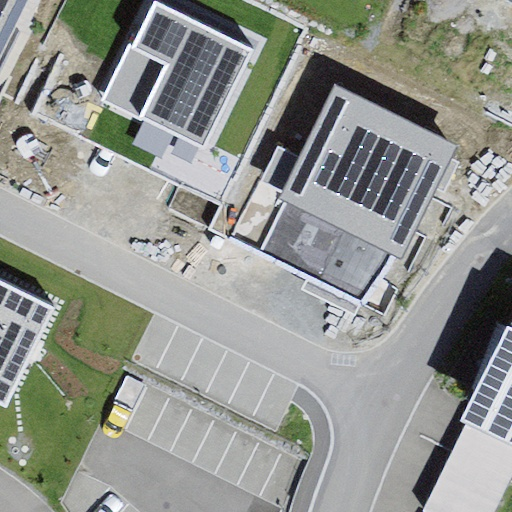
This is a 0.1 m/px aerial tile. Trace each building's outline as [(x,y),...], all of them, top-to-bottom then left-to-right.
[(0,0),(0,61),(29,0),(0,0)] [(253,49),(154,0),(153,0),(105,97),(204,147),(253,49)] [(455,147),(334,90),(301,160),(278,149),(262,182),(283,192),(278,201),(402,260),(455,147)] [(55,309),(0,282),(0,405),(7,409),(55,309)] [(511,333),(466,423),(511,445),(511,333)] [(498,511),(511,485),(511,445),(466,423),(422,510),(426,511),(498,511)]
